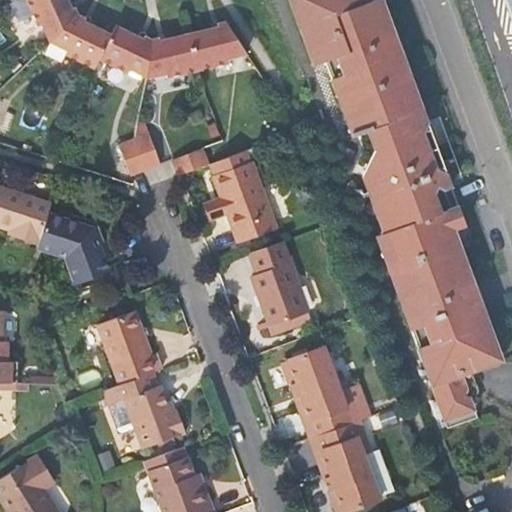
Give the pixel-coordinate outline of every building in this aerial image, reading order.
[(43,21),(51,37),(78,11),(77,10),(75,4),(71,5),(69,0),(27,0),(37,23),(43,21)] [(289,0),(313,66),(324,61),(336,57),(342,72),(330,76),(336,94),(352,136),(374,151),(362,176),(383,232),(378,242),(447,428),(477,417),(472,403),(479,390),(472,371),(503,360),(482,303),(474,305),(468,287),(475,284),(461,247),(468,245),(471,239),(465,224),(458,226),(451,207),(458,204),(447,174),(437,169),(423,132),(428,122),(382,0),(289,0)] [(511,0),(501,0),(511,29),(511,0)] [(65,52),(94,65),(99,56),(111,30),(93,21),(84,17),(84,14),(78,11),(51,37),(67,45),(65,52)] [(230,53),(247,48),(227,18),(219,20),(219,24),(204,27),(190,31),(198,67),(231,58),(230,53)] [(128,65),(149,74),(150,66),(153,36),(145,32),(144,35),(131,29),(116,22),(111,30),(99,56),(126,69),(128,65)] [(168,75),(198,67),(190,31),(171,35),(160,38),(159,35),(153,36),(150,66),(149,74),(166,69),(168,75)] [(342,72),(336,57),(324,61),(330,76),(342,72)] [(149,129),(136,133),(135,137),(146,166),(160,161),(149,129)] [(123,147),(130,167),(131,172),(146,166),(135,137),(136,133),(112,142),(115,150),(123,147)] [(210,162),(204,144),(173,156),(179,173),(181,172),(210,162)] [(122,170),(130,167),(123,147),(115,150),(122,170)] [(251,160),(247,149),(213,161),(218,172),(214,173),(222,194),(229,213),(239,240),(278,226),(253,159),(251,160)] [(0,221),(8,224),(18,227),(15,234),(38,241),(48,209),(51,200),(0,184),(0,221)] [(223,215),(229,213),(222,194),(217,196),(223,215)] [(458,226),(465,224),(458,204),(451,207),(458,226)] [(111,269),(100,241),(93,223),(48,209),(38,241),(36,246),(66,255),(74,276),(77,283),(111,269)] [(99,221),(93,223),(100,241),(105,238),(99,221)] [(5,231),(15,234),(18,227),(8,224),(5,231)] [(268,317),(270,322),(308,308),(281,237),(250,249),(258,271),(251,273),(268,317)] [(243,252),(251,273),(258,271),(250,249),(243,252)] [(62,289),(77,283),(74,276),(59,281),(62,289)] [(482,303),(475,284),(468,287),(474,305),(482,303)] [(97,324),(119,383),(161,367),(155,350),(151,352),(135,309),(97,324)] [(257,326),(270,322),(268,317),(255,321),(257,326)] [(0,380),(16,381),(17,359),(5,359),(5,337),(0,337),(0,380)] [(281,360),(295,395),(302,392),(317,433),(358,418),(346,385),(339,387),(322,343),(281,360)] [(176,407),(175,407),(169,410),(165,399),(158,383),(166,380),(161,367),(119,383),(104,389),(110,403),(112,402),(122,428),(125,430),(136,426),(145,450),(160,444),(174,438),(186,434),(176,407)] [(297,399),(311,436),(317,433),(302,392),(295,395),(297,399)] [(171,397),(165,399),(169,410),(175,407),(171,397)] [(369,447),(358,418),(317,433),(332,473),(326,476),(339,511),(344,511),(382,497),(364,450),(369,447)] [(311,436),(326,476),(332,473),(317,433),(311,436)] [(177,444),(174,438),(160,444),(162,450),(177,444)] [(187,457),(182,445),(145,459),(149,470),(187,457)] [(62,511),(45,484),(58,476),(42,451),(0,477),(0,494),(10,511),(62,511)] [(198,485),(193,474),(187,457),(149,470),(165,511),(215,511),(205,483),(198,485)] [(200,471),(193,474),(198,485),(205,483),(200,471)]
